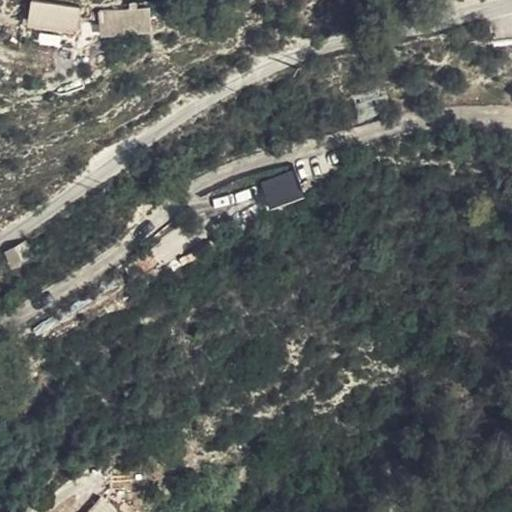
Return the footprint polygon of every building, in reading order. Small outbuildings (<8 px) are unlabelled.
[(78,34),(83,9),(34,0),(29,25),(78,34)] [(151,13),(100,14),(102,36),(152,34),(151,13)] [(295,169),(258,181),(267,210),(304,198),(295,169)] [(13,269),(35,256),(24,239),(2,252),(13,269)] [(131,511),(128,506),(117,511),(160,511),(159,510),(154,499),(131,511)] [(177,511),(171,503),(159,510),(160,511),(177,511)]
